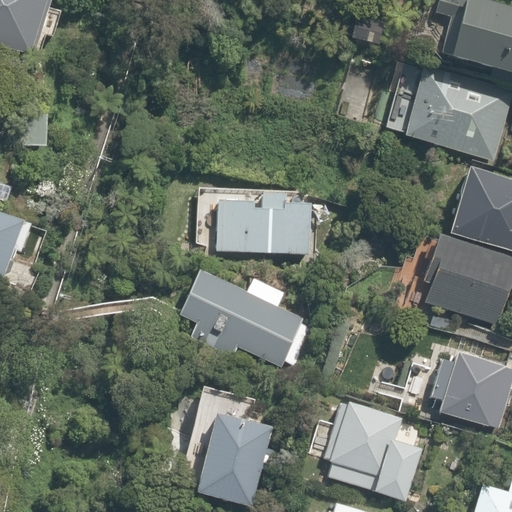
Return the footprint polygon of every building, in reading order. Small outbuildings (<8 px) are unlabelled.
[(42,0),(0,0),(0,55),(22,63),(42,0)] [(456,0),(440,56),(451,59),(447,73),(470,80),(474,66),(511,76),(511,11),(474,0),(456,0)] [(510,96),(418,71),(400,136),(493,161),(510,96)] [(23,109),(22,147),(43,148),(44,109),(23,109)] [(511,179),(453,169),(440,236),(488,244),(486,250),(511,254),(511,179)] [(257,201),(217,197),(214,250),(302,257),(308,195),(258,190),(257,201)] [(0,277),(1,277),(2,276),(3,275),(3,274),(4,274),(4,273),(5,272),(5,271),(5,270),(6,269),(6,268),(6,267),(6,266),(6,265),(6,264),(5,263),(5,262),(5,261),(4,261),(4,260),(4,259),(3,259),(3,258),(2,257),(3,253),(11,256),(21,227),(0,220),(0,277)] [(511,258),(429,236),(415,287),(424,289),(420,305),(498,326),(511,274),(511,258)] [(304,316),(299,314),(302,307),(280,296),(282,293),(245,275),(243,279),(218,267),(212,280),(191,270),(179,296),(200,306),(185,338),(227,358),(231,348),(280,371),(284,362),(294,367),(308,337),(297,332),(304,316)] [(511,373),(445,357),(432,415),(497,431),(511,373)] [(399,420),(334,404),(319,460),(327,462),(325,481),(400,499),(413,449),(393,444),(399,420)] [(264,424),(204,412),(188,496),(247,508),(264,424)] [(492,496),(471,491),(465,511),(511,511),(511,477),(506,477),(503,491),(494,489),(492,496)] [(363,511),(330,502),(326,511),(363,511)]
